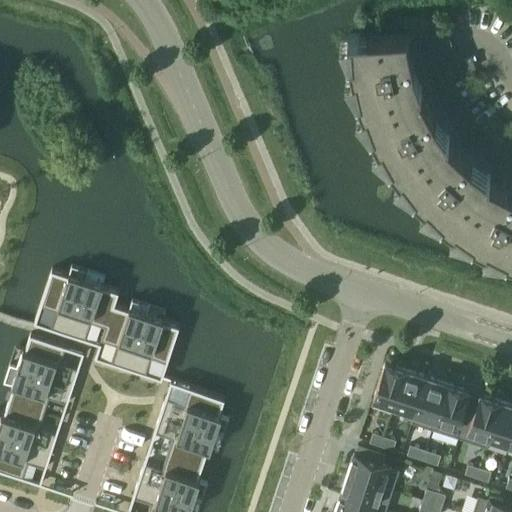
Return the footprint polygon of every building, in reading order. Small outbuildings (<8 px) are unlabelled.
[(472,162),(447,138),(449,137),(435,119),(436,118),(419,88),(421,88),(413,67),(414,67),(406,30),(347,34),(349,58),(347,58),(347,60),(349,59),(357,94),(355,95),(356,96),(358,96),(371,129),(369,130),(370,131),(372,130),(389,162),(388,163),(389,164),(391,163),(413,191),(412,192),(413,194),(415,192),(440,217),(439,218),(441,219),(442,217),(471,238),(471,239),(472,240),(473,238),(505,254),(505,256),(506,256),(507,254),(511,255),(511,189),(488,177),(489,175),(471,163),(472,162)] [(474,66),(470,55),(459,59),(463,70),(474,66)] [(51,268),(40,303),(56,308),(50,327),(67,332),(86,276),(68,270),(67,273),(51,268)] [(86,276),(67,332),(84,338),(90,320),(105,324),(100,338),(101,338),(117,289),(102,284),(103,282),(86,276)] [(117,289),(101,338),(116,343),(110,361),(127,367),(146,311),(129,305),(128,308),(114,303),(118,290),(117,289)] [(146,311),(127,367),(145,373),(151,354),(167,360),(178,324),(162,319),(163,317),(146,311)] [(22,348),(16,365),(72,384),(78,367),(60,361),(64,346),(65,344),(30,333),(24,349),(22,348)] [(393,404),(405,368),(384,361),(372,397),(393,404)] [(13,383),(8,399),(43,410),(48,395),(67,401),(72,384),(16,365),(11,383),(13,383)] [(414,410),(426,374),(405,368),(393,404),(413,410),(414,410)] [(434,417),(446,381),(426,374),(414,410),(413,410),(410,420),(431,427),(434,417)] [(447,381),(432,427),(459,436),(470,402),(464,400),(467,392),(468,388),(447,381)] [(165,395),(159,413),(215,431),(221,414),(218,413),(224,397),(188,385),(183,401),(165,395)] [(489,435),(501,399),(480,392),(476,404),(470,402),(462,426),(459,436),(487,445),(490,436),(489,435)] [(1,413),(0,415),(0,431),(51,449),(57,432),(38,426),(43,410),(8,399),(3,414),(1,413)] [(510,442),(511,434),(511,402),(501,399),(489,435),(490,436),(510,442)] [(159,413),(153,430),(172,436),(167,451),(202,463),(207,447),(209,448),(215,431),(159,413)] [(381,443),(384,434),(372,430),(369,440),(381,443)] [(0,468),(21,476),(27,460),(45,466),(51,449),(0,431),(0,468)] [(392,447),(395,438),(384,434),(381,443),(392,447)] [(422,457),(425,447),(409,442),(406,452),(422,457)] [(437,462),(440,452),(425,447),(422,457),(437,462)] [(143,460),(138,477),(193,496),(199,478),(197,478),(202,463),(167,451),(162,466),(143,460)] [(399,467),(353,452),(346,472),(392,487),(399,467)] [(476,475),(479,465),(467,461),(464,471),(476,475)] [(487,479),(490,469),(479,465),(476,475),(487,479)] [(346,472),(340,492),(376,504),(385,507),(392,487),(346,472)] [(138,477),(132,495),(150,501),(146,511),(188,511),(193,496),(138,477)] [(431,501),(435,489),(426,486),(422,497),(431,501)] [(445,492),(435,489),(431,501),(441,504),(445,492)] [(340,492),(333,511),(336,511),(383,511),(385,507),(376,504),(340,492)] [(511,511),(511,504),(503,502),(504,498),(491,494),(490,498),(478,493),(471,511),(511,511)] [(427,511),(431,501),(422,497),(418,509),(424,511),(427,511)] [(438,511),(441,504),(431,501),(427,511),(438,511)]
